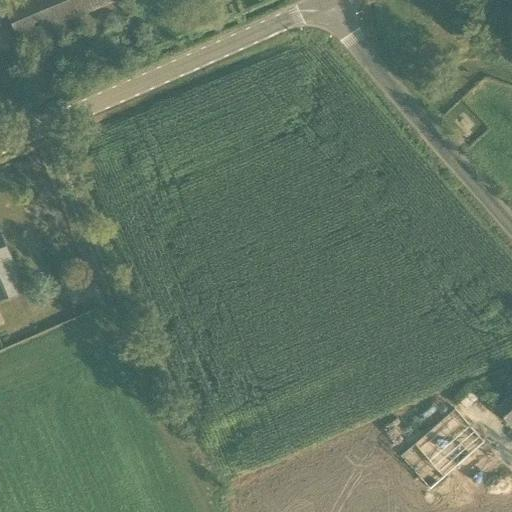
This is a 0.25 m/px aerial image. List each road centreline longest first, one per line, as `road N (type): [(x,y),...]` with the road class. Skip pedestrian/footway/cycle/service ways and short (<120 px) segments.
road 1 (unclassified): [(0,147),(338,1)]
road 2 (unclassified): [(511,226),(365,60),(338,1)]
